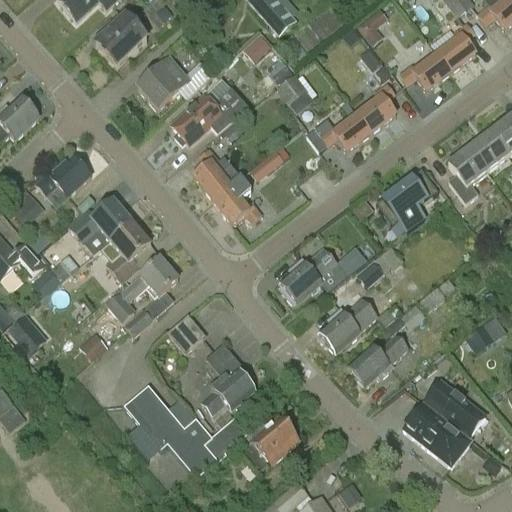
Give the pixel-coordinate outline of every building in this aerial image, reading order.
[(120,0),(63,0),(57,6),(75,27),(97,8),(106,18),(123,3),(120,0)] [(251,0),(246,5),(278,42),(295,27),(291,22),(296,18),(281,0),(280,0),(276,5),(271,0),(251,0)] [(440,3),(456,23),(473,10),(465,0),(433,0),(437,5),(440,3)] [(511,0),(492,16),(488,12),(477,21),(485,32),(494,25),(504,37),(511,30),(511,0)] [(356,34),(372,53),(382,44),(375,36),(387,25),(378,15),(356,34)] [(125,22),(94,49),(116,73),(146,46),(125,22)] [(453,40),(457,45),(436,61),(450,80),(475,61),(465,49),(475,41),(466,30),(453,40)] [(264,39),(244,49),(252,67),(273,58),(264,39)] [(436,61),(415,76),(412,72),(399,81),(407,92),(415,85),(425,99),(450,80),(436,61)] [(156,118),(189,88),(169,66),(136,95),(156,118)] [(268,99),(291,80),(280,66),(257,85),(268,99)] [(275,95),(288,111),(306,96),(293,80),(275,95)] [(373,100),(377,105),(356,121),(370,140),(395,122),(385,108),(395,101),(386,90),(373,100)] [(217,141),(247,116),(231,98),(213,114),(204,105),(171,134),(177,141),(173,144),(181,153),(185,150),(187,152),(209,132),(217,141)] [(6,113),(0,118),(0,149),(9,142),(14,147),(38,124),(20,105),(8,116),(6,113)] [(327,125),(305,142),(317,158),(326,152),(335,145),(346,159),(370,140),(356,121),(335,137),(327,125)] [(511,125),(510,123),(486,140),(505,165),(511,159),(511,125)] [(505,165),(486,140),(466,156),(485,180),(505,165)] [(197,163),(205,173),(192,183),(211,207),(240,184),(229,171),(219,179),(213,172),(219,168),(208,155),(197,163)] [(466,156),(447,171),(456,182),(447,188),(465,212),(465,211),(478,201),(470,191),(485,180),(466,156)] [(56,193),(59,196),(67,205),(91,182),(73,163),(52,181),(50,178),(36,191),(46,202),(56,193)] [(261,169),(248,179),(255,188),(267,180),(261,169)] [(240,184),(211,207),(230,231),(243,221),(250,231),(261,222),(251,209),(246,213),(240,206),(250,197),(240,184)] [(377,209),(373,212),(375,215),(390,234),(396,230),(404,240),(424,225),(416,215),(435,200),(426,187),(416,195),(408,185),(377,209)] [(37,209),(28,200),(10,217),(18,226),(37,209)] [(360,227),(373,217),(364,207),(352,216),(360,227)] [(113,208),(94,223),(87,215),(66,232),(82,252),(84,250),(93,262),(105,251),(131,229),(113,208)] [(131,229),(105,251),(115,262),(105,271),(121,290),(126,286),(127,288),(138,278),(137,277),(140,275),(133,266),(150,251),(131,229)] [(0,246),(0,287),(21,269),(33,283),(42,275),(23,253),(13,261),(0,246)] [(290,310),(293,309),(296,312),(321,290),(320,289),(338,273),(323,255),(305,271),(301,267),(288,278),(291,281),(279,292),(287,301),(285,305),(290,310)] [(69,261),(53,274),(64,286),(90,265),(89,264),(79,273),(69,261)] [(366,296),(384,281),(370,264),(352,279),(366,296)] [(119,300),(105,311),(122,331),(135,319),(127,310),(147,293),(157,304),(156,305),(165,298),(178,287),(159,266),(141,281),(138,278),(127,288),(129,290),(118,299),(119,300)] [(64,286),(53,274),(49,277),(48,276),(30,291),(42,305),(60,289),(66,296),(70,293),(64,286)] [(448,285),(400,323),(399,322),(384,334),(390,341),(403,330),(407,335),(445,305),(443,302),(454,293),(448,285)] [(361,307),(343,321),(340,317),(327,328),(330,331),(318,341),(335,362),(360,340),(358,338),(375,324),(361,307)] [(4,317),(0,311),(0,337),(0,338),(24,318),(15,308),(4,317)] [(394,310),(387,316),(393,323),(400,318),(394,310)] [(142,314),(123,331),(128,336),(134,344),(153,327),(152,326),(143,316),(142,314)] [(496,322),(468,345),(480,359),(507,335),(496,322)] [(187,323),(167,340),(185,360),(205,344),(187,323)] [(94,339),(77,354),(90,368),(106,354),(94,339)] [(395,340),(376,358),(371,352),(346,375),(364,395),(375,385),(378,388),(392,375),(389,372),(408,355),(395,340)] [(209,392),(214,398),(200,410),(221,435),(234,425),(229,419),(231,417),(254,398),(238,379),(242,376),(223,353),(207,367),(220,383),(209,392)] [(439,388),(440,387),(456,373),(445,360),(428,375),(439,388)] [(432,398),(422,410),(402,436),(450,474),(470,448),(468,446),(486,423),(458,401),(440,387),(432,398)] [(208,447),(211,444),(195,426),(184,436),(148,393),(123,414),(160,457),(167,451),(196,486),(222,464),(208,447)] [(25,426),(0,394),(0,427),(9,439),(25,426)] [(234,424),(234,425),(221,435),(211,444),(224,461),(248,441),(234,424)] [(248,446),(251,450),(239,460),(257,481),(269,471),(270,472),(298,448),(278,425),(266,436),(263,433),(248,446)] [(326,511),(321,504),(313,509),(296,488),(271,509),(272,510),(269,511),(295,511),(296,511),(295,511),(326,511)]
